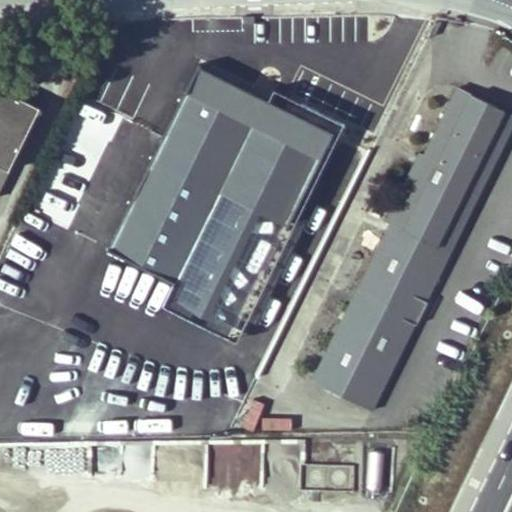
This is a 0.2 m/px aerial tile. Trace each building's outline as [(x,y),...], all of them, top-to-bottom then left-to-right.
[(142,292),(243,87),(200,66),(187,89),(142,67),(128,96),(118,91),(107,113),(117,118),(63,227),(71,231),(60,254),(84,265),(95,242),(110,250),(99,271),(142,292)] [(0,189),(34,121),(19,113),(25,100),(0,87),(0,189)] [(333,131),(331,130),(243,87),(142,292),(188,315),(198,293),(244,315),(284,232),(321,250),(327,238),(290,221),(295,209),(312,217),(327,186),(310,178),(333,131)] [(347,311),(313,378),(374,408),(511,128),(511,114),(457,87),(423,154),(418,152),(413,161),(406,158),(387,197),(396,201),(387,220),(390,222),(383,238),(373,258),(327,238),(321,250),(359,266),(360,263),(369,266),(347,311)] [(25,100),(19,113),(34,121),(41,108),(25,100)] [(385,220),(377,235),(383,238),(390,222),(387,220),(385,220)] [(359,266),(339,307),(347,311),(369,266),(360,263),(359,266)] [(239,343),(227,367),(255,382),(268,358),(239,343)] [(87,345),(76,369),(103,380),(113,357),(87,345)] [(305,464),(304,487),(354,489),(355,466),(305,464)]
